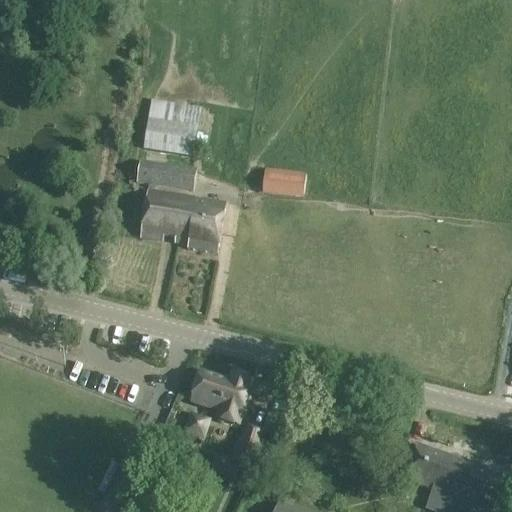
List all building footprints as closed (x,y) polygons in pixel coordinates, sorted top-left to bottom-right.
[(198,129),(148,122),(143,152),(193,159),(198,129)] [(195,172),(140,164),(137,184),(192,193),(195,172)] [(305,176),(265,172),(262,197),(303,201),(305,176)] [(226,205),(146,192),(139,238),(186,246),(187,251),(217,256),(226,205)] [(229,385),(200,376),(191,404),(220,412),(217,421),(238,427),(252,383),(232,377),(229,385)] [(270,433),(245,424),(232,462),(257,470),(270,433)] [(492,511),(505,481),(419,448),(406,482),(432,492),(425,510),(428,511),(492,511)]
